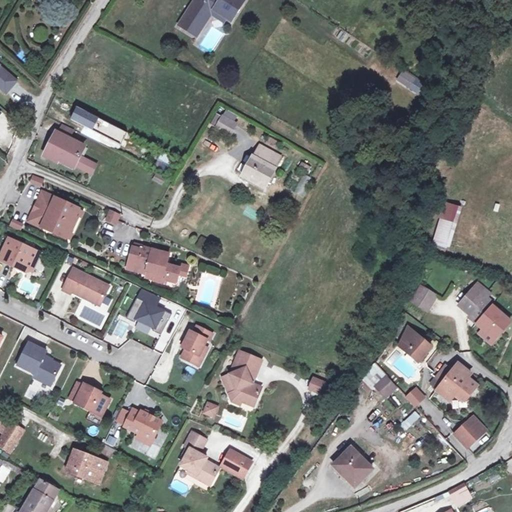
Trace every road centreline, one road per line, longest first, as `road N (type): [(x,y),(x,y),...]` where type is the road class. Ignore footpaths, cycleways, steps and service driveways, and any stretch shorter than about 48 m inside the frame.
road 1 (unclassified): [(107,0),(20,147),(0,201)]
road 2 (residential): [(380,511),(478,472),(511,439)]
